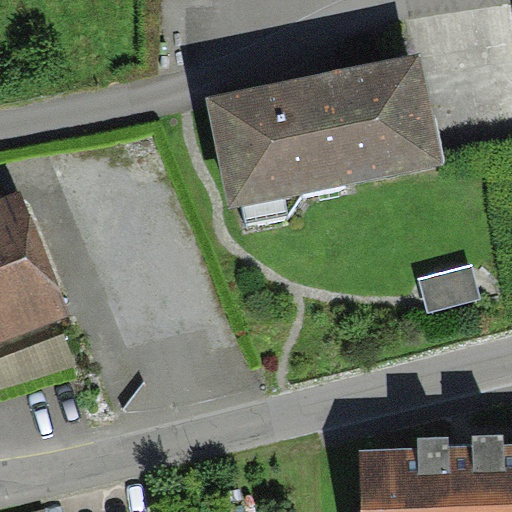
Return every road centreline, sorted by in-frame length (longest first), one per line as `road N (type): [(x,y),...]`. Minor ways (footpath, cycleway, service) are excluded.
road 1 (residential): [(0,483),(511,358)]
road 2 (residential): [(0,125),(207,79),(395,0)]
